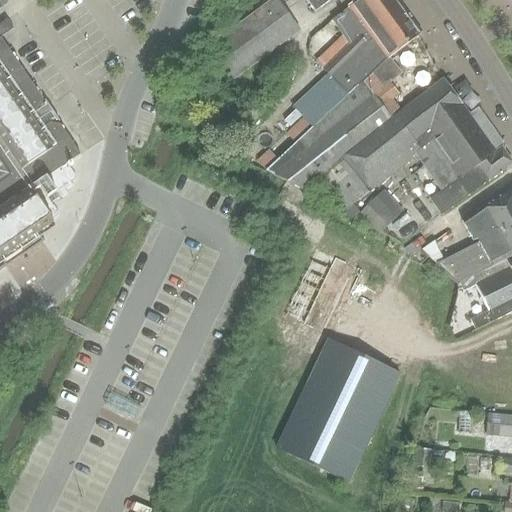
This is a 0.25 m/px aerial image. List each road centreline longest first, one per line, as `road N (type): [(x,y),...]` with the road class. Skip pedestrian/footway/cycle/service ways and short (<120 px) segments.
road 1 (tertiary): [(176,0),(130,93),(93,224),(62,274),(0,325)]
road 2 (tertiary): [(511,113),(446,0)]
